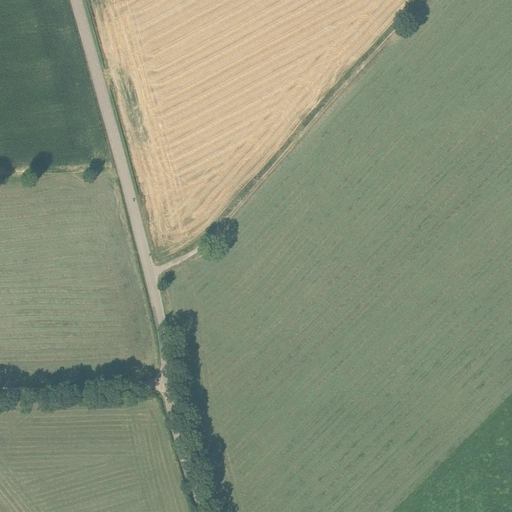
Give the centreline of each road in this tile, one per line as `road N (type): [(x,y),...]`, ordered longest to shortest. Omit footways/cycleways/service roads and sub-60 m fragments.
road 1 (tertiary): [(200,511),(172,413),(157,306),(76,0)]
road 2 (track): [(149,274),(198,248),(424,0)]
road 3 (track): [(0,391),(167,382)]
